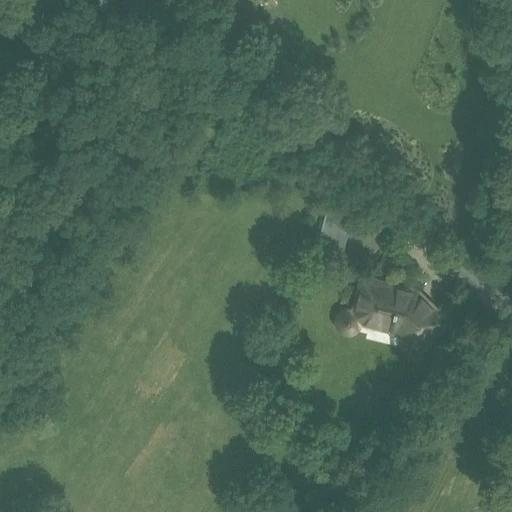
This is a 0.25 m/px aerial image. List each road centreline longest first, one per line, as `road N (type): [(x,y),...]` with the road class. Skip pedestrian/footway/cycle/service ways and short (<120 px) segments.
road 1 (track): [(189,0),(511,315)]
road 2 (track): [(0,103),(25,35),(109,16),(132,0)]
